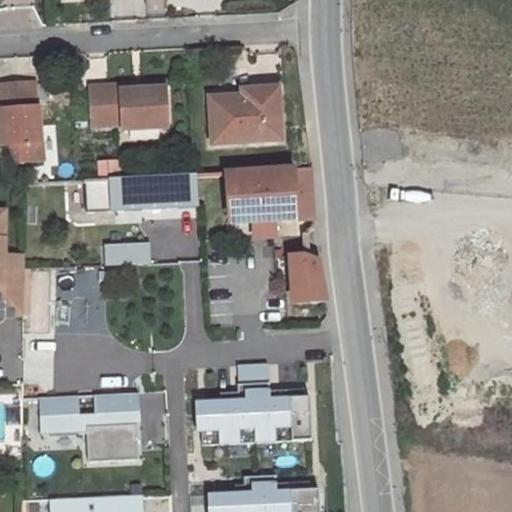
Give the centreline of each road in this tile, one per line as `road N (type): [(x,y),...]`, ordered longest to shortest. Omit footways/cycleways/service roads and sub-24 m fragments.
road 1 (residential): [(355,338),(198,348),(171,360),(179,511)]
road 2 (residential): [(324,30),(0,44)]
road 3 (tertiary): [(324,30),(355,338)]
road 4 (tertiary): [(355,338),(374,511)]
road 5 (unknown): [(340,195),(511,208)]
